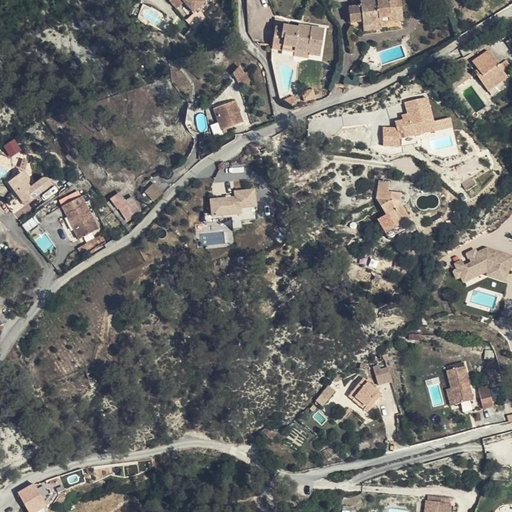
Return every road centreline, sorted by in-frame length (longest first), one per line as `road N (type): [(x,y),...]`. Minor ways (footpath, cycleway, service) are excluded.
road 1 (residential): [(0,354),(50,286),(134,238),(204,163),(320,105),(389,81),(511,11)]
road 2 (residential): [(0,506),(17,486),(47,472),(201,442),(262,467),(344,485),(476,446)]
